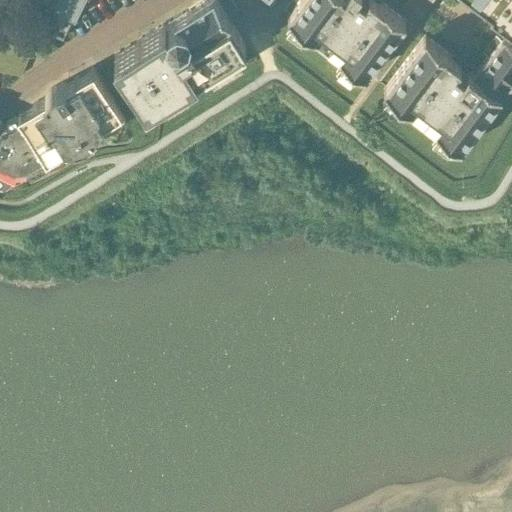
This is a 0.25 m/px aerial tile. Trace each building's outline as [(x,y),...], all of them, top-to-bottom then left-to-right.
[(56,8),(47,27),(63,35),(69,24),(72,17),(75,11),(76,10),(90,0),(49,0),(47,4),(56,8)] [(511,0),(203,0),(166,23),(165,22),(119,50),(141,86),(278,7),(458,147),(500,95),(497,92),(511,74),(511,0)] [(0,68),(21,74),(30,52),(33,45),(0,37),(0,68)] [(125,116),(109,89),(94,65),(74,78),(76,82),(69,86),(97,130),(107,124),(108,127),(125,116)] [(97,130),(69,86),(66,81),(63,81),(60,82),(57,83),(54,85),(52,87),(49,89),(47,91),(45,93),(47,96),(75,144),(78,143),(81,143),(83,142),(86,140),(89,139),(91,137),(93,135),(95,132),(97,130)] [(75,144),(47,96),(40,101),(39,99),(18,112),(19,113),(49,163),(67,152),(65,149),(75,144)] [(49,163),(19,113),(12,118),(18,182),(49,163)] [(0,172),(18,182),(12,118),(7,121),(6,124),(4,123),(0,129),(0,172)]
